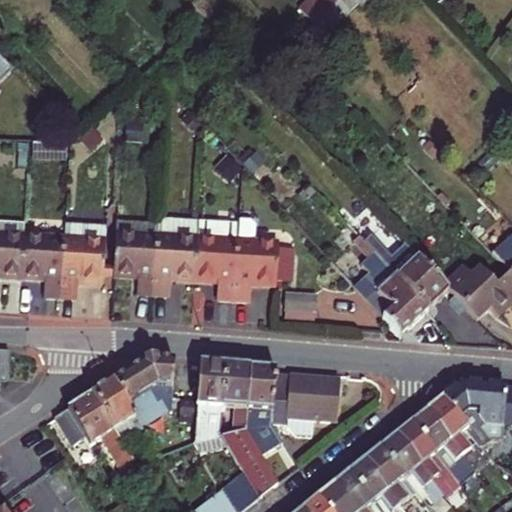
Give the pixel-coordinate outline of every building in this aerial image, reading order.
[(334,7),(327,0),(311,0),(300,11),(314,26),(317,23),(334,7)] [(360,4),(362,6),(368,0),(340,0),(334,7),(317,23),(327,33),(360,4)] [(275,64),(284,73),(293,64),(284,55),(275,64)] [(0,85),(13,72),(0,58),(0,85)] [(275,64),(269,69),(278,78),(284,73),(275,64)] [(143,118),(128,117),(127,130),(142,131),(143,118)] [(192,117),(190,119),(198,128),(201,126),(192,117)] [(190,119),(184,125),(193,134),(198,128),(190,119)] [(81,141),(87,147),(98,137),(92,130),(81,141)] [(127,130),(126,144),(141,145),(142,131),(127,130)] [(32,157),(40,158),(40,148),(32,147),(32,157)] [(222,169),(233,180),(240,172),(230,162),(222,169)] [(359,240),(363,245),(371,237),(355,220),(348,227),(359,240)] [(276,290),(277,283),(292,284),(293,264),(278,263),(279,252),(279,246),(253,244),(254,226),(251,224),(239,222),(237,243),(233,304),(250,305),(251,289),(276,290)] [(137,298),(154,299),(157,238),(158,225),(117,223),(113,279),(138,282),(137,298)] [(198,226),(158,223),(158,225),(157,238),(197,240),(198,226)] [(197,240),(236,243),(237,228),(198,226),(197,240)] [(65,227),(64,241),(60,301),(77,302),(78,286),(102,288),(106,230),(65,227)] [(0,236),(0,280),(21,282),(24,238),(0,236)] [(444,289),(404,247),(392,258),(371,237),(363,245),(371,253),(428,314),(449,294),(444,289)] [(479,243),(491,257),(498,250),(485,237),(479,243)] [(24,238),(21,282),(45,284),(44,300),(60,301),(64,241),(24,238)] [(170,300),(171,284),(194,285),(197,240),(157,238),(154,299),(170,300)] [(194,285),(218,287),(217,303),(233,304),(237,243),(236,243),(197,240),(194,285)] [(363,245),(359,240),(353,246),(364,258),(371,253),(363,245)] [(278,263),(293,264),(294,253),(279,252),(278,263)] [(428,314),(371,253),(364,258),(368,262),(362,268),(370,277),(354,291),(366,306),(400,341),(428,314)] [(449,294),(477,323),(489,311),(498,320),(511,306),(511,278),(510,277),(497,289),(479,271),(472,278),(464,270),(444,289),(449,294)] [(316,323),(316,297),(284,296),(283,322),(316,323)] [(0,354),(0,380),(8,382),(10,355),(0,354)] [(171,412),(175,365),(158,364),(158,363),(144,366),(113,385),(141,430),(171,412)] [(225,410),(222,410),(226,369),(201,367),(198,404),(197,419),(195,445),(203,458),(225,445),(220,439),(221,431),(222,416),(225,416),(225,410)] [(232,436),(246,432),(250,371),(226,369),(222,410),(225,410),(235,411),(232,436)] [(246,432),(271,426),(275,378),(276,373),(250,371),(246,432)] [(336,425),(339,383),(275,378),(271,426),(288,428),(289,421),(336,425)] [(159,459),(141,430),(113,385),(92,398),(127,456),(139,449),(149,466),(159,459)] [(511,428),(511,392),(465,388),(457,391),(443,402),(479,447),(482,451),(491,444),(502,444),(503,428),(511,428)] [(132,464),(127,456),(92,398),(54,421),(71,448),(84,440),(90,449),(101,442),(123,476),(128,472),(125,468),(132,464)] [(463,459),(479,447),(443,402),(429,413),(463,459)] [(197,419),(198,404),(180,403),(179,418),(197,419)] [(227,437),(232,436),(235,411),(225,410),(225,416),(222,416),(221,431),(227,431),(227,437)] [(447,472),(454,467),(463,459),(429,413),(412,427),(447,472)] [(261,458),(282,445),(271,426),(246,432),(261,458)] [(458,486),(447,472),(412,427),(397,438),(431,484),(442,498),(443,498),(458,486)] [(261,458),(246,432),(232,436),(227,437),(220,439),(225,445),(243,477),(259,502),(278,486),(261,458)] [(442,498),(431,484),(397,438),(380,452),(416,496),(421,504),(426,499),(432,506),(442,498)] [(400,509),(416,496),(380,452),(366,464),(400,509)] [(463,459),(454,467),(459,473),(468,466),(463,459)] [(125,480),(138,472),(132,464),(125,468),(128,472),(123,476),(125,480)] [(377,511),(396,511),(400,509),(366,464),(349,477),(377,511)] [(483,485),(468,466),(459,473),(473,492),(483,485)] [(235,511),(246,511),(259,502),(243,477),(223,492),(225,495),(235,511)] [(377,511),(349,477),(333,489),(351,511),(377,511)] [(326,511),(351,511),(333,489),(318,501),(326,511)] [(235,511),(225,495),(202,511),(235,511)] [(326,511),(318,501),(304,511),(326,511)]
